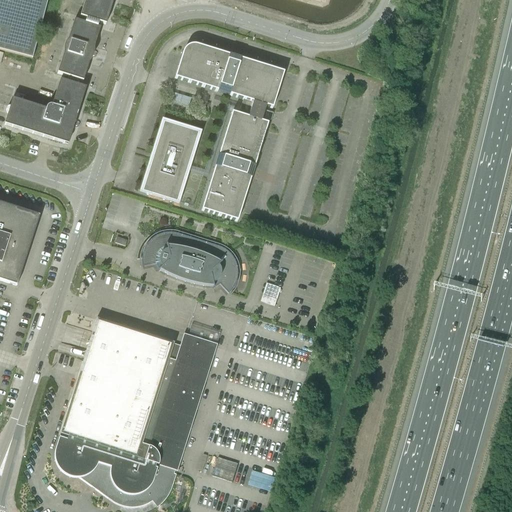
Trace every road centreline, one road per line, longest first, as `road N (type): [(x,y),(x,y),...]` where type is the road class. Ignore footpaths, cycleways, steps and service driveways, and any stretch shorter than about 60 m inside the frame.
road 1 (unclassified): [(91,193),(136,55),(165,19),(205,10),(337,43),(368,29),(389,0)]
road 2 (motorway): [(511,94),(400,511)]
road 3 (unclassified): [(0,473),(91,193)]
road 4 (motorway): [(443,511),(511,254)]
